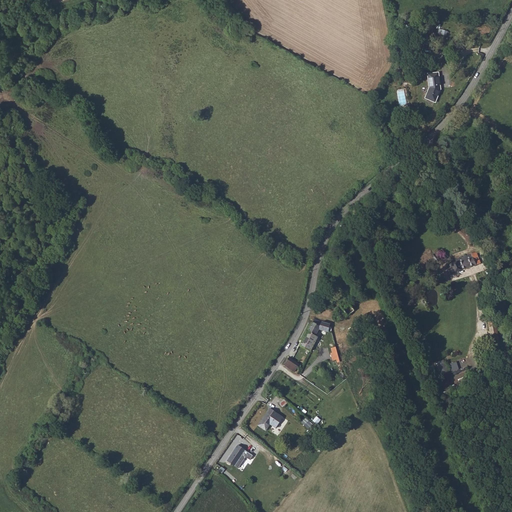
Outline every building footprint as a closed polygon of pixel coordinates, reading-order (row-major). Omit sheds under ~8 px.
[(443,34),(446,35),(447,30),(439,29),(438,37),(443,37),(443,34)] [(424,97),(433,103),(441,91),(440,75),(428,76),(429,89),(424,97)] [(400,106),(407,105),(404,90),(397,91),(400,106)] [(446,267),(449,273),(480,262),(476,250),(468,252),(469,254),(455,259),(456,262),(449,265),(450,266),(446,267)] [(340,304),(348,314),(353,309),(345,299),(340,304)] [(495,342),(495,344),(499,344),(495,319),(488,320),(492,342),(495,342)] [(302,340),(313,345),(317,337),(316,335),(319,329),(328,331),(329,327),(330,324),(314,321),(308,332),(307,331),(302,340)] [(299,345),(310,351),(313,345),(302,340),(299,345)] [(282,365),(293,372),(298,363),(288,357),(282,365)] [(440,375),(449,371),(444,359),(435,363),(440,375)] [(258,426),(265,431),(270,424),(276,428),(283,417),(270,408),(258,426)] [(306,417),(302,422),(309,428),(313,423),(306,417)] [(227,462),(237,470),(244,460),(250,464),(254,458),(238,447),(227,462)]
